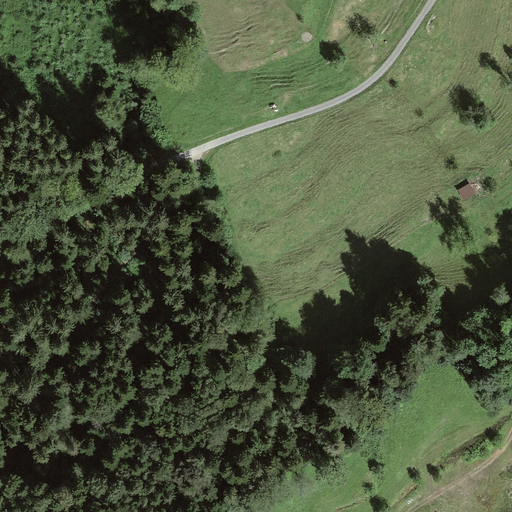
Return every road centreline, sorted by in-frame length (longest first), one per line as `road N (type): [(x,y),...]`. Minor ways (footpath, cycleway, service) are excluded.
road 1 (track): [(0,256),(54,218),(172,161),(322,107)]
road 2 (residential): [(322,107),(384,69),(429,0)]
